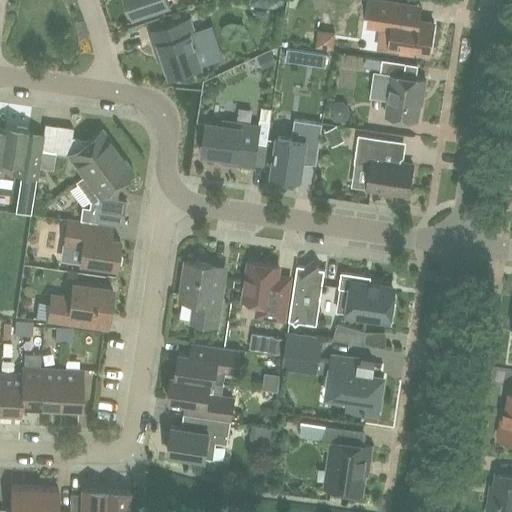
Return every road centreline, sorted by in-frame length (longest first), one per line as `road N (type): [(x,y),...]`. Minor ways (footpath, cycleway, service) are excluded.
road 1 (residential): [(0,454),(107,458),(130,444),(165,183)]
road 2 (residential): [(165,183),(190,205),(458,245)]
road 3 (residential): [(418,511),(458,245)]
road 4 (residential): [(458,245),(491,0)]
road 5 (residential): [(106,91),(160,105),(170,125),(165,183)]
